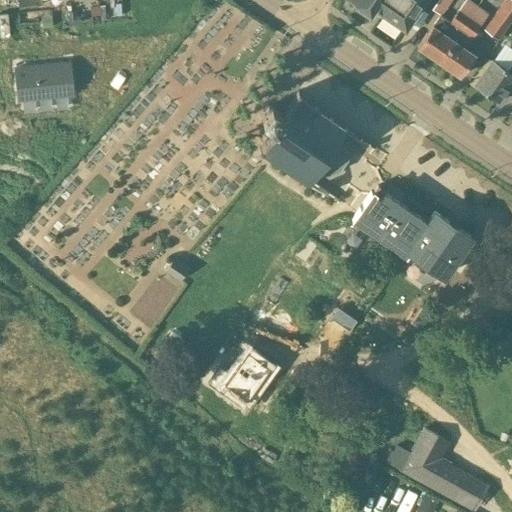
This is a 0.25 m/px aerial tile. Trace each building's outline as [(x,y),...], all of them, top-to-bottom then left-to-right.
[(349,0),(369,13),(371,10),(380,17),(382,14),(404,29),(424,0),(349,0)] [(468,0),(464,0),(443,34),(432,26),(417,46),(439,61),(478,6),(468,0)] [(435,0),(433,5),(445,10),(449,0),(435,0)] [(511,0),(503,0),(484,29),(498,39),(511,18),(511,0)] [(489,13),(478,6),(439,61),(460,76),(475,56),(465,49),(489,13)] [(511,65),(509,71),(493,60),(474,86),(498,103),(511,82),(511,65)] [(17,73),(16,73),(19,98),(71,93),(69,68),(68,68),(17,73)] [(357,214),(374,195),(382,183),(376,170),(385,156),(375,149),(375,148),(298,95),(299,94),(298,92),(296,95),(297,95),(283,115),(270,106),(262,119),(274,127),(260,148),(259,148),(259,149),(260,150),(261,148),(339,202),(357,214)] [(374,195),(357,214),(353,219),(405,255),(408,251),(426,222),(384,192),(380,198),(374,195)] [(434,211),(426,222),(408,251),(444,276),(471,237),(434,211)] [(245,349),(219,383),(241,400),(267,366),(245,349)] [(405,383),(432,415),(455,395),(428,364),(405,383)] [(382,400),(410,433),(432,415),(404,382),(382,400)] [(214,405),(198,393),(191,403),(208,414),(214,405)] [(384,402),(361,421),(387,453),(410,433),(384,402)] [(450,448),(445,458),(455,464),(461,453),(450,448)] [(511,511),(511,507),(505,503),(500,511),(511,511)]
